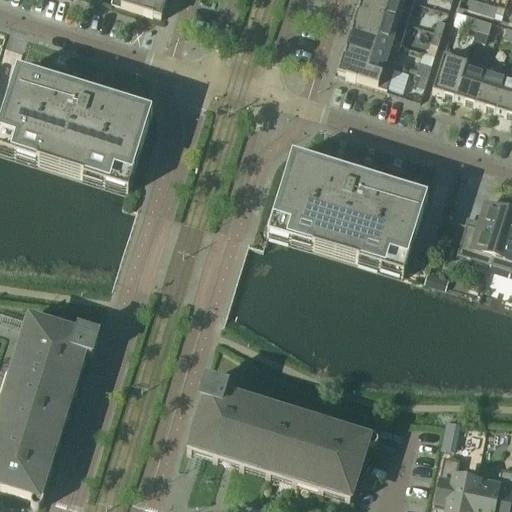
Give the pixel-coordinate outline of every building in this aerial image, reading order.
[(160,24),(167,1),(162,0),(112,0),(110,9),(142,18),(142,19),(152,22),(160,24)] [(407,29),(413,7),(391,0),(361,0),(357,13),(407,29)] [(479,18),(483,7),(470,3),(466,14),(479,18)] [(483,7),(479,18),(492,22),(496,11),(483,7)] [(400,50),(407,29),(357,13),(350,35),(400,50)] [(474,35),(478,24),(465,20),(461,31),(474,35)] [(478,24),(474,35),(487,39),(491,28),(478,24)] [(433,37),(440,39),(444,27),(436,25),(433,37)] [(511,46),(511,34),(506,33),(503,44),(511,46)] [(400,51),(400,50),(350,35),(343,57),(393,72),(393,71),(384,68),(390,48),(400,51)] [(437,50),(440,39),(433,37),(429,48),(437,50)] [(453,105),(466,62),(444,55),(431,98),(453,105)] [(386,95),(393,72),(343,57),(336,79),(344,82),(354,85),(386,95)] [(473,111),(484,75),(465,69),(467,62),(466,62),(453,105),(473,111)] [(420,67),(416,79),(419,80),(427,83),(430,71),(423,68),(420,67)] [(494,117),(507,75),(506,74),(503,81),(484,75),(473,111),(494,117)] [(511,123),(511,76),(507,75),(494,117),(511,123)] [(0,124),(0,157),(127,197),(151,118),(104,104),(103,109),(83,103),(85,98),(15,76),(0,124)] [(423,94),(427,83),(419,80),(415,91),(423,94)] [(266,241),(402,283),(426,204),(357,182),(355,187),(336,181),(337,176),(290,162),(266,241)] [(492,260),(508,212),(489,206),(487,211),(484,210),(477,233),(465,229),(455,259),(470,263),(473,254),(491,260),(488,269),(490,269),(492,260)] [(511,276),(511,213),(508,212),(492,260),(490,269),(511,276)] [(511,301),(504,299),(500,312),(511,315),(511,311),(511,301)] [(31,511),(39,511),(41,510),(43,502),(42,502),(41,505),(35,503),(79,359),(85,361),(91,363),(97,342),(77,336),(76,340),(35,327),(0,439),(0,493),(31,503),(30,506),(30,510),(31,511)] [(376,449),(376,447),(376,446),(375,444),(374,443),(372,442),(368,441),(225,396),(226,392),(205,386),(199,406),(202,407),(190,448),(187,457),(186,457),(185,458),(348,509),(349,507),(348,507),(365,452),(369,453),(370,453),(372,453),(374,452),(375,451),(376,449)] [(446,426),(444,436),(456,438),(458,429),(446,426)] [(470,511),(477,481),(464,479),(456,477),(458,465),(443,462),(438,483),(432,511),(470,511)] [(477,481),(470,511),(508,511),(511,496),(511,494),(511,476),(500,474),(498,485),(477,481)]
